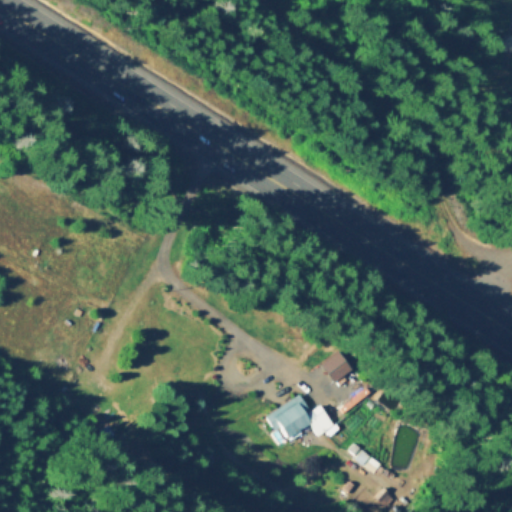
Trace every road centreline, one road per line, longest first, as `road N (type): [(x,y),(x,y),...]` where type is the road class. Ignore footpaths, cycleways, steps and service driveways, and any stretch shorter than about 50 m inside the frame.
road 1 (trunk): [(511,330),(0,3)]
road 2 (track): [(477,308),(500,266),(341,60),(262,0)]
road 3 (track): [(0,501),(135,295)]
road 4 (track): [(157,253),(181,288),(329,395)]
road 5 (residential): [(135,295),(217,141)]
road 6 (track): [(135,295),(64,295),(0,254)]
